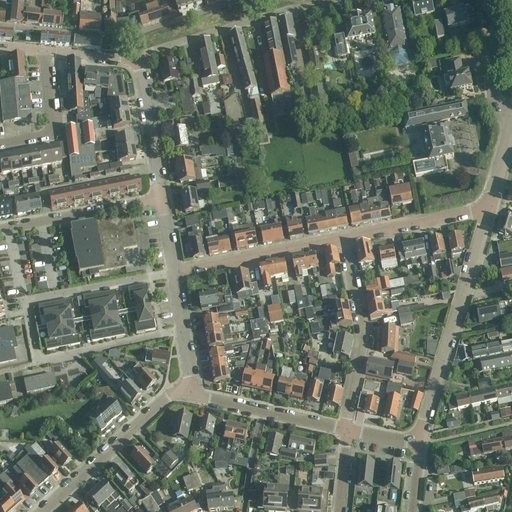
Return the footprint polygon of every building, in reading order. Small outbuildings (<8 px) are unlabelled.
[(104,32),(115,31),(115,19),(115,14),(113,0),(109,0),(110,9),(110,17),(104,17),(104,32)] [(174,0),(178,11),(191,7),(203,3),(202,0),(174,0)] [(415,18),(434,13),(430,0),(422,0),(411,3),(415,18)] [(148,13),(139,16),(143,27),(156,22),(170,18),(167,7),(160,9),(157,3),(151,5),(146,7),(148,13)] [(7,7),(6,23),(9,23),(21,24),(22,12),(23,7),(23,6),(22,6),(11,5),(11,8),(7,7)] [(22,12),(21,24),(22,24),(26,24),(39,26),(41,14),(27,12),(28,7),(23,7),(22,12)] [(450,29),(468,24),(467,18),(473,16),(471,7),(464,9),(446,14),(450,29)] [(409,50),(401,9),(397,10),(396,9),(385,12),(380,13),(388,54),(389,54),(392,69),(411,65),(408,50),(409,50)] [(41,14),(39,26),(61,28),(62,16),(45,14),(41,14)] [(376,35),(372,15),(372,14),(371,14),(361,16),(361,15),(354,17),(355,17),(344,19),(344,20),(348,40),(376,35)] [(99,32),(100,20),(100,16),(89,15),(79,15),(79,19),(79,31),(99,32)] [(293,39),(296,38),(292,17),(277,21),(287,69),(299,67),(293,39)] [(128,18),(115,19),(115,31),(130,29),(128,18)] [(292,100),(277,21),(264,25),(271,57),(263,58),(271,98),(272,98),(273,104),(292,100)] [(438,38),(444,37),(441,22),(435,23),(438,38)] [(0,40),(11,41),(12,30),(0,29),(0,40)] [(248,91),(257,88),(241,31),(230,35),(246,92),(248,91)] [(40,33),(39,44),(47,45),(53,46),(54,46),(55,46),(68,47),(68,44),(71,44),(71,36),(69,36),(56,35),(55,34),(40,33)] [(71,36),(71,44),(73,44),(73,47),(85,49),(100,50),(101,39),(86,37),(74,36),(71,36)] [(338,58),(347,57),(343,36),(335,38),(338,58)] [(202,61),(214,59),(210,40),(199,43),(202,61)] [(318,47),(308,49),(308,51),(312,73),(323,71),(321,63),(326,62),(325,55),(320,56),(318,47)] [(10,82),(26,80),(23,55),(7,57),(10,82)] [(217,68),(226,67),(224,57),(215,59),(217,68)] [(80,59),(66,58),(67,79),(68,94),(69,112),(76,111),(78,126),(91,125),(91,124),(90,119),(90,113),(89,110),(88,93),(82,94),(80,64),(80,59)] [(214,59),(202,61),(206,80),(201,81),(203,88),(220,84),(219,78),(218,78),(214,59)] [(463,74),(460,59),(446,62),(449,77),(445,78),(447,86),(450,85),(452,93),(472,89),(469,73),(463,74)] [(179,80),(175,61),(160,64),(161,70),(162,69),(164,83),(179,80)] [(108,76),(109,76),(109,72),(85,70),(83,88),(107,90),(108,76)] [(122,77),(109,76),(108,76),(107,90),(107,94),(110,95),(111,100),(126,97),(122,77)] [(192,98),(200,97),(197,78),(189,80),(192,98)] [(26,80),(10,82),(0,82),(0,95),(2,121),(3,123),(30,121),(27,80),(26,80)] [(325,86),(310,89),(314,108),(329,105),(325,86)] [(183,115),(194,113),(190,88),(179,90),(183,115)] [(257,88),(248,91),(251,104),(250,104),(255,126),(258,138),(268,136),(265,124),(257,88)] [(110,116),(128,113),(126,101),(105,105),(99,106),(100,111),(109,110),(110,116)] [(441,123),(469,117),(466,102),(402,115),(405,131),(423,128),(424,130),(422,130),(424,140),(421,141),(424,153),(427,153),(428,161),(412,165),(415,176),(446,170),(444,160),(454,158),(451,146),(452,146),(451,137),(450,137),(447,125),(442,126),(441,123)] [(204,116),(211,115),(209,103),(202,105),(204,116)] [(307,103),(298,105),(300,113),(309,112),(307,103)] [(128,113),(110,116),(112,129),(130,126),(128,113)] [(175,151),(189,148),(187,135),(193,134),(192,127),(196,127),(194,118),(180,121),(181,130),(172,132),(175,151)] [(79,169),(96,167),(94,154),(101,153),(100,142),(107,141),(104,129),(98,130),(93,131),(93,137),(93,138),(92,131),(91,125),(78,126),(75,126),(65,127),(69,159),(68,159),(71,178),(80,176),(79,169)] [(116,150),(134,148),(132,135),(114,138),(116,150)] [(48,148),(51,166),(61,164),(61,160),(66,159),(64,143),(57,144),(57,146),(48,148)] [(221,147),(201,150),(202,158),(216,155),(222,154),(221,147)] [(41,168),(51,166),(48,148),(38,150),(41,168)] [(134,148),(116,150),(118,163),(121,162),(136,160),(134,148)] [(31,170),(41,168),(38,150),(28,152),(31,170)] [(21,172),(31,170),(28,152),(17,154),(21,172)] [(11,174),(21,172),(17,154),(7,155),(11,174)] [(348,156),(351,169),(359,168),(356,154),(348,156)] [(11,174),(7,155),(0,156),(0,175),(0,176),(11,174)] [(192,160),(177,163),(179,173),(194,171),(201,169),(202,169),(200,159),(192,160)] [(109,165),(96,167),(97,174),(105,172),(110,171),(109,165)] [(194,171),(179,173),(179,174),(180,184),(196,182),(196,181),(203,180),(201,172),(201,169),(194,171)] [(235,178),(245,177),(244,169),(234,170),(235,178)] [(393,207),(403,205),(398,183),(397,176),(392,176),(393,184),(394,184),(395,190),(390,191),(393,207)] [(129,179),(131,193),(140,192),(138,177),(129,179)] [(123,195),(131,193),(129,179),(120,180),(123,195)] [(241,179),(226,181),(227,188),(242,186),(241,179)] [(114,197),(123,195),(120,180),(111,182),(114,197)] [(105,198),(114,197),(111,182),(102,184),(105,198)] [(198,193),(211,191),(209,182),(196,184),(198,193)] [(364,183),(355,185),(356,191),(366,190),(364,183)] [(398,183),(403,205),(413,203),(409,187),(404,188),(402,184),(402,183),(398,183)] [(96,200),(105,198),(102,184),(93,185),(96,200)] [(87,202),(96,200),(93,185),(84,187),(87,202)] [(78,204),(87,202),(84,187),(75,189),(78,204)] [(29,214),(26,198),(18,199),(16,189),(14,189),(9,190),(10,198),(13,197),(14,200),(17,216),(29,214)] [(69,205),(78,204),(75,189),(66,191),(69,205)] [(8,198),(10,198),(9,190),(2,191),(3,198),(0,198),(0,219),(12,217),(8,198)] [(60,207),(69,205),(66,191),(57,192),(60,207)] [(51,209),(60,207),(57,192),(48,194),(51,209)] [(198,203),(197,192),(182,195),(185,214),(200,211),(205,210),(204,202),(198,203)] [(362,225),(359,209),(356,192),(351,193),(354,210),(349,211),(352,227),(354,227),(357,228),(359,226),(362,225)] [(378,205),(381,221),(385,221),(387,221),(390,220),(391,219),(388,203),(383,204),(382,202),(385,202),(383,192),(375,193),(378,205)] [(299,197),(298,195),(292,196),(292,198),(294,211),(302,209),(299,197)] [(26,198),(29,214),(40,211),(37,196),(26,198)] [(335,214),(338,230),(342,229),(344,230),(347,228),(348,228),(345,212),(340,213),(339,209),(342,208),(341,200),(333,202),(335,214)] [(266,202),(252,204),(252,205),(253,212),(267,210),(266,202)] [(368,206),(369,207),(372,223),(381,221),(378,205),(373,206),(372,202),(368,202),(368,206)] [(372,223),(369,207),(368,206),(367,203),(362,204),(363,208),(359,209),(362,225),(372,223)] [(228,224),(235,222),(232,209),(229,210),(225,210),(226,212),(227,219),(228,224)] [(319,234),(314,211),(314,209),(309,210),(311,219),(306,220),(309,236),(311,235),(313,236),(315,234),(319,234)] [(329,232),(326,216),(324,209),(314,211),(319,234),(329,232)] [(329,232),(338,230),(335,214),(326,216),(329,232)] [(137,248),(131,217),(131,216),(95,223),(94,222),(70,227),(75,262),(76,261),(78,273),(88,272),(89,277),(99,276),(98,273),(126,267),(122,250),(137,248)] [(511,219),(503,217),(498,234),(505,237),(506,235),(511,236),(511,219)] [(206,257),(198,218),(185,220),(187,229),(191,229),(192,235),(188,235),(190,243),(193,260),(206,257)] [(286,220),(289,241),(305,238),(302,223),(298,224),(296,218),(286,220)] [(271,228),(274,244),(285,242),(281,226),(280,221),(274,222),(275,227),(271,228)] [(243,227),(248,249),(258,247),(254,225),(243,227)] [(248,249),(243,227),(238,228),(238,226),(232,226),(233,229),(234,236),(237,251),(248,249)] [(263,246),(274,244),(271,228),(260,231),(263,246)] [(221,254),(217,239),(215,239),(213,230),(208,231),(210,240),(206,241),(209,257),(221,254)] [(217,239),(221,254),(232,252),(229,237),(225,237),(223,232),(218,233),(219,239),(217,239)] [(452,255),(465,253),(461,235),(448,238),(452,255)] [(434,263),(440,262),(447,261),(442,239),(430,242),(433,258),(434,263)] [(359,265),(374,262),(370,243),(357,246),(356,248),(359,265)] [(413,245),(416,261),(421,260),(422,265),(428,264),(427,259),(426,259),(423,243),(413,245)] [(417,266),(416,261),(413,245),(403,247),(403,250),(398,251),(400,263),(406,262),(406,263),(407,268),(412,267),(417,266)] [(393,249),(379,252),(381,264),(383,271),(397,268),(396,261),(393,249)] [(327,278),(336,276),(334,266),(340,265),(337,250),(325,253),(327,267),(325,268),(327,278)] [(304,257),(307,272),(313,271),(314,276),(319,275),(315,254),(304,257)] [(511,255),(499,258),(501,268),(511,266),(511,255)] [(304,257),(293,259),(296,274),(295,274),(296,279),(308,277),(307,272),(304,257)] [(272,263),(275,278),(281,277),(282,282),(288,281),(287,276),(284,261),(272,263)] [(269,280),(275,278),(272,263),(259,265),(263,282),(265,291),(270,289),(269,280)] [(448,279),(455,278),(452,263),(445,265),(448,279)] [(430,282),(437,281),(434,267),(428,268),(430,282)] [(503,282),(511,280),(511,279),(511,269),(501,272),(503,282)] [(251,285),(248,272),(233,275),(238,295),(252,292),(253,297),(260,296),(257,284),(251,285)] [(383,291),(390,290),(388,279),(381,281),(383,291)] [(368,294),(383,291),(380,280),(373,281),(374,287),(366,288),(368,294)] [(126,313),(148,308),(146,298),(149,297),(146,285),(127,289),(129,301),(134,300),(135,309),(125,311),(126,313)] [(326,286),(320,287),(322,297),(327,296),(328,304),(330,303),(337,302),(336,295),(333,285),(326,286)] [(392,297),(404,295),(402,288),(390,291),(392,297)] [(126,313),(125,311),(115,313),(113,304),(118,303),(115,291),(99,294),(103,317),(126,313)] [(294,292),(288,293),(290,305),(296,304),(296,303),(295,299),(294,292)] [(218,299),(216,293),(200,296),(200,298),(199,300),(199,303),(201,304),(202,311),(216,308),(217,315),(234,312),(234,311),(233,305),(231,297),(218,299)] [(368,309),(391,304),(389,296),(390,296),(389,293),(366,298),(368,309)] [(81,321),(103,317),(99,294),(82,298),(85,309),(89,308),(91,317),(80,319),(81,321)] [(343,294),(336,295),(337,302),(344,300),(343,294)] [(303,297),(296,298),(297,303),(299,309),(299,311),(314,308),(313,301),(304,302),(303,297)] [(81,321),(80,319),(70,321),(69,312),(73,311),(71,300),(54,303),(58,326),(81,321)] [(36,330),(58,326),(54,303),(38,306),(40,318),(44,317),(46,326),(36,328),(36,330)] [(335,317),(350,314),(348,304),(333,307),(328,308),(328,314),(334,312),(335,317)] [(391,304),(368,309),(370,319),(393,314),(393,312),(392,312),(391,304)] [(480,323),(500,319),(497,304),(477,308),(480,323)] [(426,312),(425,305),(413,307),(415,314),(426,312)] [(126,313),(126,314),(136,313),(138,322),(134,322),(136,334),(155,330),(153,318),(151,319),(148,308),(126,313)] [(401,327),(414,324),(410,308),(398,310),(399,317),(401,327)] [(312,309),(305,310),(306,318),(307,321),(308,321),(314,320),(313,314),(312,309)] [(268,313),(265,313),(267,325),(283,322),(281,310),(268,313)] [(116,316),(126,314),(126,313),(103,317),(108,340),(124,336),(122,325),(118,325),(116,316)] [(350,314),(335,317),(336,322),(330,323),(331,328),(337,327),(352,324),(350,314)] [(206,335),(230,331),(229,325),(228,326),(226,316),(203,320),(206,335)] [(91,343),(108,340),(103,317),(81,321),(81,323),(91,321),(93,330),(89,331),(91,343)] [(259,321),(257,321),(259,330),(264,329),(266,328),(266,324),(265,320),(259,321)] [(71,325),(81,323),(81,321),(58,326),(63,348),(79,345),(77,333),(73,334),(71,325)] [(46,351),(63,348),(58,326),(36,330),(37,332),(47,330),(48,339),(44,340),(46,351)] [(320,334),(329,332),(328,326),(319,327),(320,334)] [(0,364),(16,362),(11,342),(15,341),(12,327),(0,330),(0,364)] [(383,328),(382,341),(399,341),(399,329),(383,328)] [(253,341),(260,340),(260,337),(266,336),(264,329),(259,330),(252,331),(253,341)] [(230,331),(206,335),(208,349),(224,347),(223,342),(232,341),(230,331)] [(350,359),(354,340),(330,335),(328,341),(336,343),(333,355),(350,359)] [(269,352),(271,346),(270,342),(264,340),(262,350),(269,352)] [(398,353),(399,341),(382,341),(382,353),(391,353),(390,359),(415,365),(416,358),(398,353)] [(511,342),(500,345),(502,356),(511,353),(511,342)] [(499,345),(485,348),(487,359),(501,356),(502,356),(500,345),(499,345)] [(467,348),(460,349),(461,354),(462,358),(462,362),(469,360),(470,362),(473,361),(487,359),(485,348),(471,351),(472,356),(469,356),(468,348),(467,348)] [(233,349),(209,353),(211,363),(227,360),(226,356),(233,355),(233,350),(233,349)] [(169,355),(152,352),(152,354),(146,353),(144,363),(167,367),(169,355)] [(477,375),(511,368),(511,367),(511,355),(475,363),(477,375)] [(391,381),(394,365),(370,359),(366,375),(391,381)] [(110,389),(116,383),(95,360),(89,366),(110,389)] [(227,360),(211,363),(211,365),(212,373),(214,383),(230,380),(229,376),(232,375),(234,382),(240,383),(244,368),(228,370),(227,363),(227,360)] [(412,377),(414,365),(400,362),(397,374),(412,377)] [(146,391),(155,382),(139,364),(132,371),(137,377),(135,379),(146,391)] [(257,390),(262,366),(257,365),(255,373),(248,371),(249,368),(246,367),(246,371),(245,371),(242,387),(257,390)] [(262,366),(257,390),(271,393),(275,377),(271,376),(272,371),(266,370),(266,368),(266,367),(262,366)] [(290,397),(295,375),(291,374),(292,371),(284,369),(277,395),(290,397)] [(26,395),(56,388),(53,374),(23,381),(26,395)] [(295,375),(290,397),(302,400),(307,378),(295,375)] [(322,387),(324,382),(315,380),(314,385),(311,385),(307,401),(319,404),(323,387),(322,387)] [(136,402),(140,398),(139,397),(141,395),(129,382),(118,392),(130,405),(135,400),(136,402)] [(0,404),(12,402),(8,384),(0,385),(0,404)] [(400,395),(402,387),(388,384),(387,392),(400,395)] [(504,388),(494,390),(497,401),(506,398),(510,398),(511,397),(511,385),(508,387),(504,388)] [(343,392),(344,387),(335,386),(334,390),(330,389),(327,405),(339,408),(343,392)] [(116,396),(108,388),(95,390),(99,394),(102,393),(107,398),(97,408),(98,410),(88,419),(100,432),(121,413),(110,401),(116,396)] [(75,396),(80,400),(86,394),(82,390),(75,396)] [(486,392),(481,393),(484,404),(489,403),(497,401),(494,390),(492,390),(486,392)] [(387,403),(384,418),(396,421),(399,405),(401,399),(394,398),(392,398),(393,393),(387,392),(386,396),(388,397),(387,403)] [(414,392),(412,398),(421,401),(423,395),(414,392)] [(472,395),(468,396),(470,407),(476,406),(484,404),(481,393),(479,393),(480,394),(478,394),(472,395)] [(380,401),(367,399),(367,396),(361,395),(358,411),(364,412),(363,413),(376,416),(377,413),(381,414),(383,404),(385,400),(380,401)] [(467,397),(447,401),(450,412),(469,407),(470,407),(468,396),(467,397)] [(499,411),(501,419),(511,416),(510,408),(499,411)] [(492,421),(494,421),(500,419),(499,413),(490,415),(492,421)] [(190,417),(190,415),(185,414),(184,415),(178,414),(173,438),(186,441),(192,417),(190,417)] [(214,422),(214,421),(209,419),(208,421),(203,419),(200,434),(196,433),(194,444),(198,445),(199,442),(211,444),(213,434),(216,422),(214,422)] [(447,427),(461,425),(460,419),(446,422),(447,427)] [(236,437),(238,427),(235,426),(234,425),(230,424),(228,425),(227,425),(224,440),(228,441),(226,452),(216,450),(216,451),(213,461),(213,462),(229,465),(231,458),(232,454),(236,437)] [(231,458),(236,460),(240,443),(244,444),(248,429),(247,429),(246,427),(242,427),(240,427),(238,427),(236,437),(232,454),(231,458)] [(53,429),(45,435),(50,441),(52,439),(55,442),(60,437),(53,429)] [(495,441),(498,452),(505,451),(511,449),(511,433),(511,432),(502,434),(503,440),(495,441)] [(265,455),(286,460),(288,451),(281,449),(283,438),(270,435),(265,455)] [(291,438),(288,451),(286,460),(295,461),(297,453),(313,456),(315,444),(291,438)] [(495,453),(498,452),(495,441),(469,446),(470,453),(483,450),(483,455),(495,453)] [(62,466),(71,459),(57,444),(49,451),(62,466)] [(23,451),(18,456),(22,460),(43,483),(48,478),(49,479),(57,471),(46,458),(42,462),(39,458),(30,449),(28,447),(24,450),(23,451)] [(132,457),(131,458),(147,475),(154,468),(156,470),(165,480),(171,474),(162,464),(155,457),(151,462),(140,449),(136,453),(135,452),(131,456),(132,457)] [(196,457),(197,451),(190,449),(189,456),(196,457)] [(207,460),(213,461),(216,451),(210,450),(207,460)] [(498,452),(495,453),(495,454),(496,459),(507,457),(505,451),(498,452)] [(12,462),(14,459),(16,457),(9,452),(5,457),(12,462)] [(170,469),(178,461),(170,453),(161,461),(170,469)] [(16,466),(12,470),(18,476),(14,480),(18,484),(29,497),(37,489),(43,483),(22,460),(18,456),(16,457),(14,459),(17,464),(15,466),(16,466)] [(315,467),(327,466),(326,457),(314,458),(315,467)] [(360,462),(357,486),(372,488),(378,489),(380,470),(374,470),(375,463),(360,462)] [(380,470),(378,489),(384,489),(398,491),(401,467),(387,465),(386,471),(380,470)] [(134,479),(122,466),(118,470),(117,469),(113,473),(114,474),(112,475),(124,489),(125,488),(129,493),(138,484),(134,480),(134,479)] [(474,486),(504,481),(502,469),(472,474),(474,486)] [(3,473),(0,476),(0,482),(6,488),(0,493),(4,498),(15,510),(24,502),(13,490),(10,487),(13,484),(9,480),(4,474),(3,473)] [(188,492),(201,487),(196,474),(183,479),(188,492)] [(96,490),(111,507),(115,511),(119,507),(111,499),(115,495),(104,483),(102,484),(101,484),(98,487),(99,488),(96,490)] [(146,483),(139,488),(147,497),(148,498),(150,497),(155,494),(153,491),(146,483)] [(275,511),(277,489),(259,487),(258,509),(268,510),(268,511),(275,511)] [(291,511),(292,511),(294,490),(277,489),(275,511),(282,511),(291,511)] [(89,497),(88,497),(99,510),(101,508),(102,509),(104,511),(115,511),(111,507),(96,490),(93,493),(92,493),(89,495),(89,497)] [(309,511),(311,491),(294,490),(292,511),(309,511)] [(474,490),(464,491),(466,500),(475,498),(474,490)] [(311,491),(309,511),(327,511),(329,493),(311,491)] [(155,494),(150,497),(158,508),(164,504),(156,492),(155,494)] [(256,503),(257,493),(249,492),(248,503),(256,503)] [(0,511),(12,511),(15,510),(4,498),(0,493),(0,511)] [(220,497),(222,511),(235,509),(234,505),(239,504),(238,495),(233,496),(233,495),(220,497)] [(481,499),(483,509),(500,505),(497,495),(481,499)] [(160,511),(158,508),(150,497),(148,498),(141,503),(146,511),(160,511)] [(208,511),(209,511),(222,511),(220,497),(207,499),(208,511)] [(180,505),(183,511),(197,511),(191,499),(180,505)] [(472,511),(483,509),(481,499),(464,503),(465,507),(460,508),(460,511),(472,511)] [(126,511),(128,511),(133,509),(126,500),(120,505),(126,511)] [(183,511),(180,505),(178,502),(169,507),(170,510),(168,511),(183,511)]
